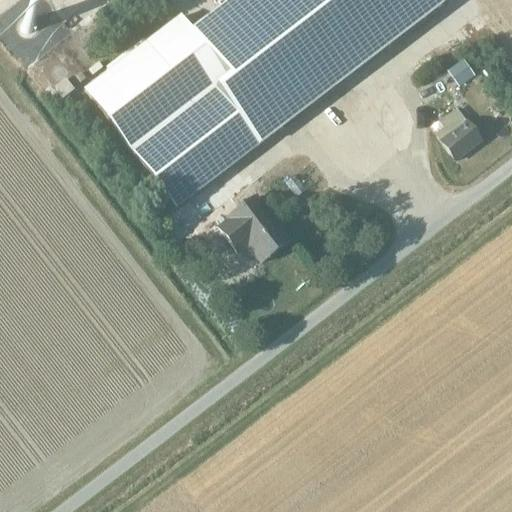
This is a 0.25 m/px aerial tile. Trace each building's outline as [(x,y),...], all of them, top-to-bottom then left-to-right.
[(227,0),(217,8),(219,11),(191,33),(228,81),(215,91),(258,148),(442,6),(437,0),(227,0)] [(210,0),(217,8),(227,0),(210,0)] [(258,148),(215,91),(228,81),(179,18),(84,91),(132,154),(175,212),(258,148)] [(20,29),(20,30),(20,31),(20,32),(20,33),(21,33),(21,34),(22,35),(23,36),(24,36),(24,37),(25,37),(26,37),(27,37),(28,37),(29,37),(30,37),(31,36),(32,36),(32,35),(33,35),(33,34),(34,34),(34,33),(34,32),(34,31),(35,31),(35,30),(35,29),(34,29),(34,28),(34,27),(34,26),(33,26),(33,25),(32,25),(32,24),(31,24),(30,23),(29,23),(28,23),(27,23),(26,23),(25,23),(24,23),(24,24),(23,24),(22,25),(21,26),(21,27),(20,28),(20,29)] [(461,63),(450,71),(460,86),(472,78),(461,63)] [(456,110),(429,130),(453,162),(479,143),(456,110)] [(226,222),(217,229),(236,256),(248,248),(258,262),(286,240),(254,198),(225,220),(226,222)] [(181,242),(176,247),(178,254),(184,255),(189,251),(188,244),(181,242)]
